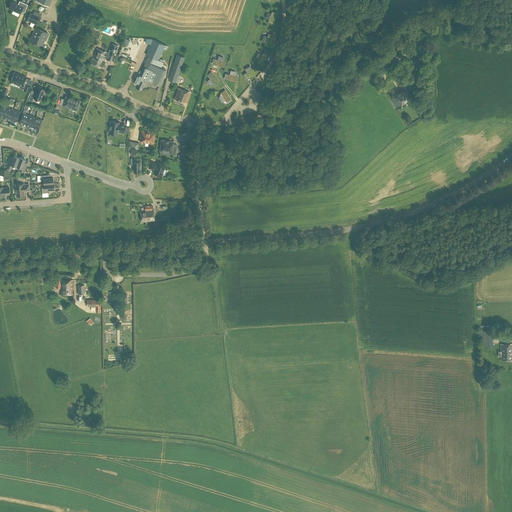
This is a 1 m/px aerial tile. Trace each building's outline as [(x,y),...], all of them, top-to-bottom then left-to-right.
[(8,8),(20,14),(23,7),(26,9),(28,5),(19,1),(18,4),(11,1),(8,8)] [(272,11),(271,13),(269,20),(268,23),(272,25),(273,25),(274,22),(275,20),(277,13),(272,11)] [(38,25),(41,18),(30,13),(26,20),(38,25)] [(46,41),(49,34),(47,34),(48,33),(36,28),(30,41),(42,46),(45,41),(46,41)] [(97,39),(100,33),(95,31),(90,28),(87,34),(97,39)] [(264,45),(269,47),(274,35),(268,33),(267,37),(263,36),(261,42),(265,43),(264,45)] [(166,49),(168,46),(153,39),(146,55),(148,57),(140,76),(138,75),(135,82),(137,83),(136,87),(136,88),(138,89),(139,89),(142,90),(147,79),(160,85),(166,70),(161,68),(164,62),(159,60),(158,61),(164,48),(166,49)] [(114,44),(109,60),(114,62),(118,47),(117,47),(118,45),(114,44)] [(101,67),(107,52),(97,48),(93,59),(92,58),(90,63),(101,67)] [(262,65),(269,54),(264,51),(262,55),(260,54),(256,59),(258,60),(257,62),(262,65)] [(224,68),(225,62),(213,58),(211,64),(224,68)] [(413,72),(418,69),(414,60),(408,63),(413,72)] [(246,79),(257,73),(254,68),(252,69),(251,67),(245,70),(247,72),(243,74),(246,79)] [(26,84),(23,83),(26,77),(14,72),(13,74),(12,73),(11,76),(12,77),(10,81),(22,86),(23,85),(25,86),(25,89),(29,90),(31,85),(27,83),(26,84)] [(225,73),(224,79),(237,82),(238,76),(236,76),(236,74),(230,72),(229,74),(225,73)] [(208,77),(210,78),(208,80),(212,85),(214,83),(216,85),(219,81),(212,73),(208,77)] [(41,88),(38,87),(37,87),(34,95),(32,94),(29,100),(32,101),(33,98),(41,101),(45,90),(41,88)] [(186,103),(189,96),(190,92),(178,88),(174,99),(186,103)] [(222,95),(220,96),(223,102),(225,101),(227,104),(232,101),(225,90),(220,93),(222,95)] [(410,98),(406,91),(403,92),(403,91),(398,94),(399,95),(397,97),(401,104),(410,98)] [(77,109),(80,101),(66,96),(63,105),(70,108),(71,106),(77,109)] [(10,120),(14,110),(8,107),(4,118),(10,120)] [(14,110),(10,120),(16,123),(20,112),(14,110)] [(25,126),(29,115),(25,114),(26,111),(24,110),(23,113),(19,124),(25,126)] [(31,128),(35,117),(29,115),(25,126),(31,128)] [(35,117),(31,128),(38,131),(42,120),(35,117)] [(70,124),(70,122),(67,121),(66,124),(68,125),(66,129),(75,132),(77,126),(70,124)] [(120,122),(110,121),(109,133),(118,134),(118,133),(125,133),(126,125),(119,124),(120,122)] [(45,137),(49,127),(43,124),(39,135),(45,137)] [(49,127),(45,137),(51,139),(55,129),(49,127)] [(66,129),(64,135),(73,138),(75,132),(66,129)] [(154,143),(155,133),(148,132),(148,131),(141,130),(140,140),(154,143)] [(59,142),(65,144),(66,142),(70,144),(73,138),(64,135),(62,139),(60,139),(59,142)] [(173,145),(173,142),(162,140),(161,143),(160,143),(160,146),(161,147),(160,151),(175,153),(176,145),(173,145)] [(16,167),(20,157),(19,158),(14,156),(12,162),(9,161),(7,167),(12,169),(13,165),(16,167)] [(20,157),(16,167),(20,168),(19,170),(24,172),(26,166),(23,165),(25,159),(25,158),(22,157),(21,157),(21,158),(20,157)] [(134,159),(131,159),(131,165),(133,165),(133,172),(141,172),(140,169),(141,169),(141,164),(140,165),(140,162),(134,162),(134,159)] [(157,164),(150,161),(148,168),(152,169),(154,170),(153,173),(162,176),(166,165),(157,162),(157,164)] [(44,184),(54,184),(54,183),(53,183),(53,178),(47,179),(46,175),(40,176),(41,181),(44,181),(44,184)] [(23,185),(23,184),(15,185),(16,196),(17,196),(17,197),(20,196),(24,195),(24,191),(29,191),(29,184),(23,185)] [(54,184),(44,184),(45,184),(45,187),(42,188),(42,193),(48,193),(48,190),(54,189),(54,184)] [(3,188),(2,187),(0,187),(0,197),(3,197),(3,195),(10,194),(9,187),(3,188)] [(152,210),(152,205),(145,206),(145,211),(140,211),(141,222),(154,221),(153,210),(152,210)] [(73,289),(73,280),(56,280),(56,288),(60,288),(60,295),(73,294),(73,289)] [(101,300),(87,300),(87,306),(96,306),(96,312),(100,312),(101,300)] [(480,347),(493,346),(492,329),(480,329),(480,347)] [(501,360),(511,360),(511,343),(501,344),(501,360)] [(495,383),(496,379),(493,378),(495,370),(491,369),(488,382),(492,383),(492,382),(495,383)]
